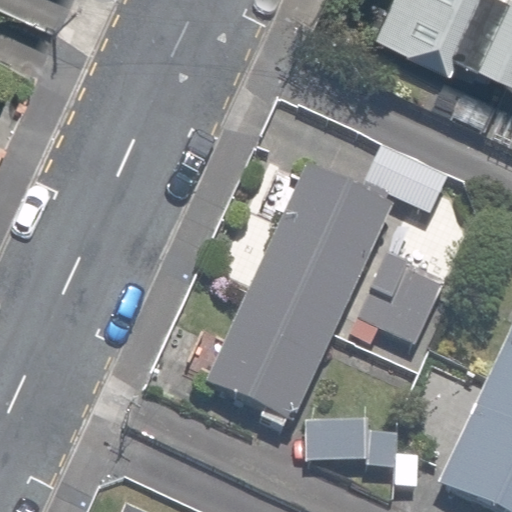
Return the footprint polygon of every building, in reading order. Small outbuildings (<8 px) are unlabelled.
[(511,0),(375,0),(359,38),(511,106),(511,0)] [(422,219),(442,174),(373,143),(349,196),(296,172),(245,287),(231,281),(185,384),(282,427),(382,202),(422,219)] [(370,257),(337,341),(362,351),(368,335),(407,351),(434,282),(370,257)] [(511,511),(511,305),(429,492),(475,511),(511,511)] [(354,426),(294,428),(295,467),(356,464),(354,426)]
